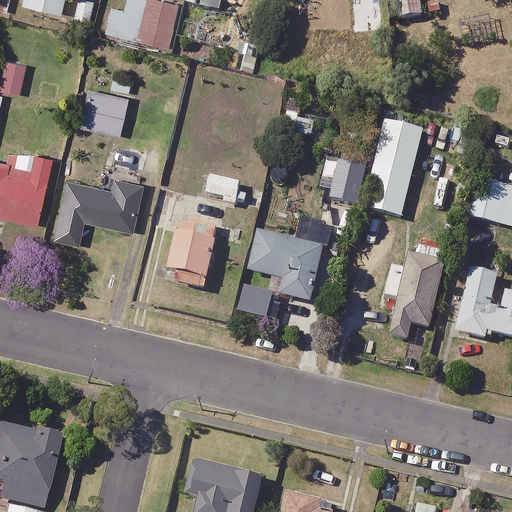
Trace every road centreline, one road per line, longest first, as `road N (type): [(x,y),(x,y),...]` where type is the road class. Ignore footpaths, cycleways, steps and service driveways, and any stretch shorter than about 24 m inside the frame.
road 1 (residential): [(150,363),(511,448)]
road 2 (residential): [(0,327),(150,363)]
road 3 (residential): [(114,511),(150,363)]
